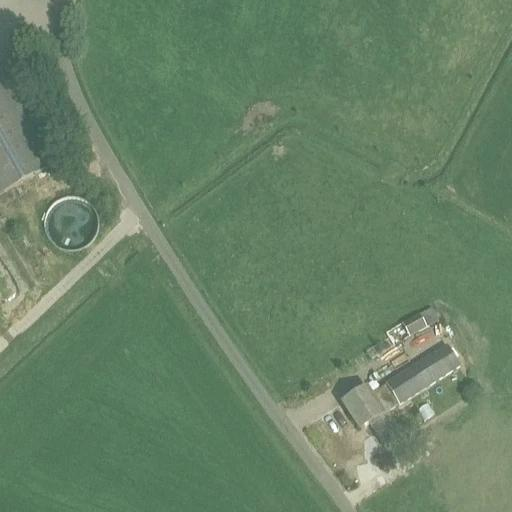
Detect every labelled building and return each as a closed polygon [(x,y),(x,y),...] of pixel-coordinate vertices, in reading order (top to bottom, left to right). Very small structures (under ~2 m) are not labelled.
[(0,68),(0,197),(61,163),(6,65),(0,68)] [(98,231),(99,225),(98,218),(95,212),(92,207),(87,203),(81,200),(74,198),(68,199),(61,200),(56,204),(51,208),(48,214),(45,220),(45,226),(46,233),(48,239),(52,244),(57,248),(63,251),(70,252),(76,252),(82,250),(88,247),(93,243),(96,237),(98,231)] [(431,309),(420,315),(428,329),(439,323),(431,309)] [(428,329),(420,315),(402,325),(410,339),(428,329)] [(371,425),(386,449),(403,438),(388,414),(400,407),(461,368),(448,348),(372,396),(368,389),(344,404),(361,431),(371,425)]
